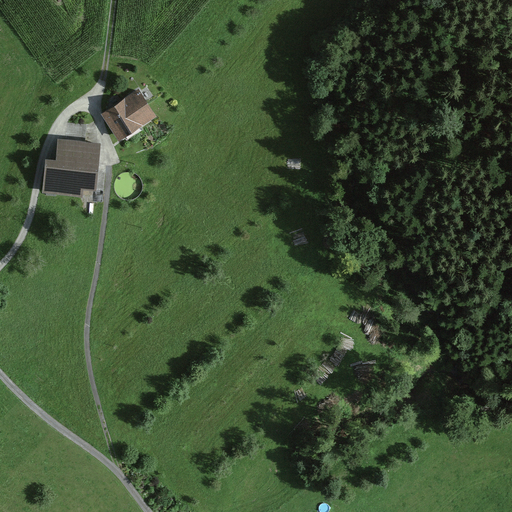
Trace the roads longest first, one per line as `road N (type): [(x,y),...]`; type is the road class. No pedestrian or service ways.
road 1 (track): [(89,104),(109,167),(88,359),(119,473)]
road 2 (track): [(0,272),(19,249),(58,122),(89,104)]
road 3 (track): [(0,373),(119,473)]
